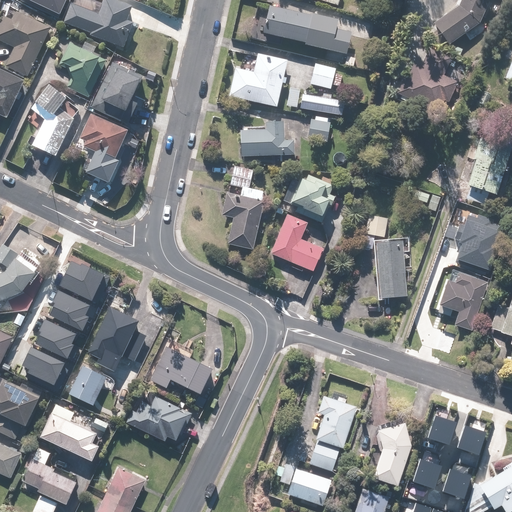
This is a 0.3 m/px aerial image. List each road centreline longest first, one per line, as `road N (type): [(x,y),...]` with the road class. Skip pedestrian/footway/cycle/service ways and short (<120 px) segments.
road 1 (residential): [(264,316),(511,401)]
road 2 (residential): [(209,0),(157,236),(160,254)]
road 3 (residential): [(264,316),(267,335),(184,511)]
road 4 (residential): [(0,183),(160,254)]
road 5 (residential): [(160,254),(264,316)]
